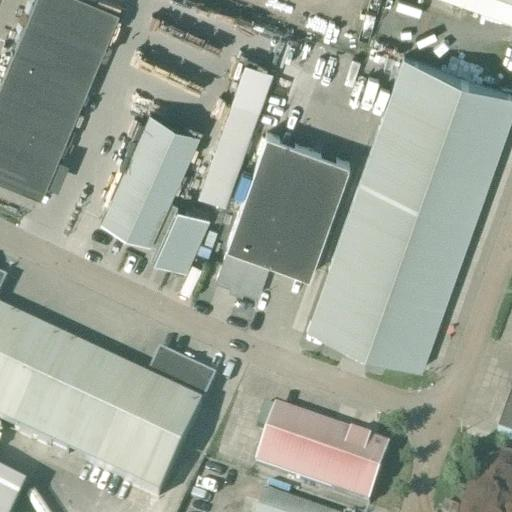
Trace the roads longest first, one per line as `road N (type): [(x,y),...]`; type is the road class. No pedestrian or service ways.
road 1 (unclassified): [(443,428),(271,366),(0,238)]
road 2 (unclassified): [(443,428),(511,228)]
